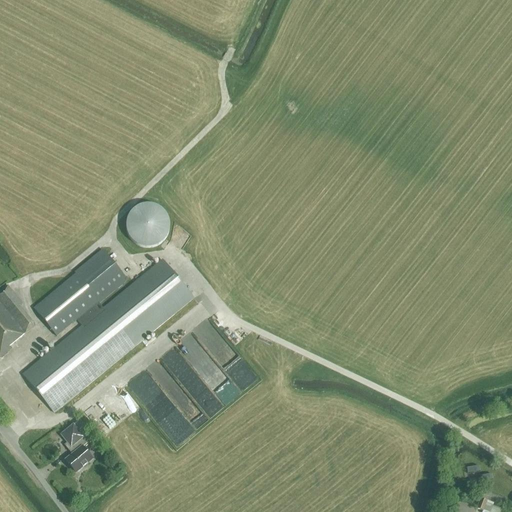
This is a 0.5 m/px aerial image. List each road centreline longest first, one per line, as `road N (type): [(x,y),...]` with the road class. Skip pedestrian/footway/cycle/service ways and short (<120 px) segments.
road 1 (track): [(511,463),(434,415),(232,317),(173,251),(125,259),(107,237)]
road 2 (track): [(232,47),(221,69),(220,115),(116,217),(107,237),(66,269),(25,280),(26,304),(49,334),(2,372)]
